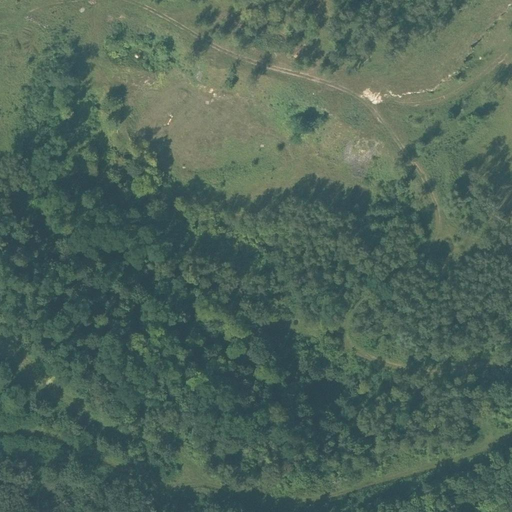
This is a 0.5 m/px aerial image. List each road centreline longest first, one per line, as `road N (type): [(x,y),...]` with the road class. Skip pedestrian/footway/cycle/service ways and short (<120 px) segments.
road 1 (track): [(511,362),(422,371),(337,342),(370,289),(434,239),(436,209),(422,175),(357,95),(231,54),(128,0)]
road 2 (track): [(199,485),(176,452),(62,409),(36,391)]
road 3 (track): [(511,46),(469,84),(428,103),(357,95)]
road 4 (track): [(337,342),(191,274)]
road 5 (track): [(155,13),(298,3)]
